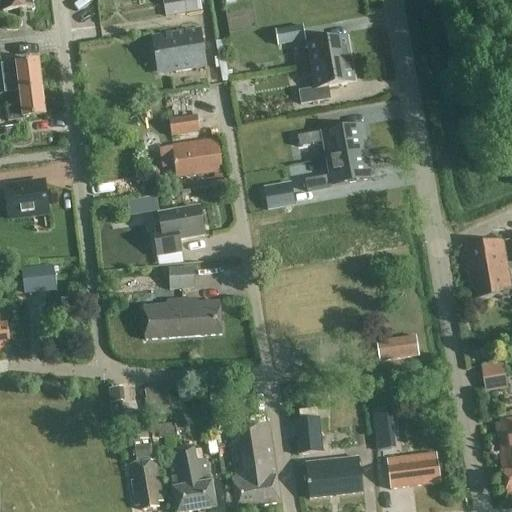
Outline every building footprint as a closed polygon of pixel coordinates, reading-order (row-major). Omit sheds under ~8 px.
[(3,0),(5,15),(34,12),(32,0),(3,0)] [(275,46),(281,45),(301,42),(298,26),(272,30),(275,46)] [(165,77),(206,69),(199,32),(152,40),(158,70),(163,69),(165,77)] [(348,41),(308,49),(312,71),(352,64),(348,41)] [(302,108),(330,103),(328,91),(356,86),(352,64),(312,71),(316,93),(300,95),(302,108)] [(22,93),(44,90),(41,65),(18,67),(17,65),(3,67),(6,95),(22,93)] [(23,109),(9,111),(10,125),(25,123),(24,120),(47,118),(44,90),(22,93),(23,109)] [(200,120),(172,124),(175,139),(202,135),(200,120)] [(6,139),(25,136),(23,125),(5,127),(6,139)] [(322,134),(299,138),(301,151),(324,147),(327,161),(368,154),(363,127),(322,134)] [(186,180),(222,175),(217,143),(173,150),(177,177),(185,175),(186,180)] [(316,178),(306,180),(308,192),(318,191),(331,188),(331,189),(372,182),(368,154),(327,161),(329,176),(316,178)] [(9,221),(49,216),(45,185),(5,190),(9,221)] [(265,190),(269,212),(295,207),(291,185),(265,190)] [(160,195),(131,199),(133,211),(162,207),(160,195)] [(204,239),(199,211),(159,218),(162,234),(154,236),(158,259),(181,255),(179,243),(204,239)] [(497,292),(511,290),(503,241),(464,247),(471,292),(475,291),(477,302),(498,298),(497,292)] [(25,295),(57,291),(54,267),(22,271),(25,295)] [(166,310),(142,312),(145,344),(222,338),(220,306),(197,307),(197,303),(190,303),(190,292),(194,292),(193,271),(168,272),(169,293),(181,292),(181,304),(166,304),(166,310)] [(7,328),(3,328),(1,321),(0,321),(0,353),(5,352),(4,347),(10,346),(7,328)] [(45,325),(45,348),(72,348),(72,325),(45,325)] [(379,364),(417,358),(414,338),(376,344),(379,364)] [(507,367),(485,371),(490,397),(511,393),(507,367)] [(109,390),(111,404),(124,403),(123,389),(109,390)] [(147,414),(124,416),(128,444),(150,441),(147,414)] [(320,420),(295,423),(299,458),(325,454),(320,420)] [(174,423),(161,425),(162,427),(157,428),(159,440),(176,438),(174,423)] [(508,497),(511,496),(511,423),(496,426),(508,497)] [(236,511),(281,505),(269,426),(231,431),(234,448),(231,449),(235,480),(231,481),(236,511)] [(217,442),(208,443),(209,456),(218,455),(217,442)] [(135,450),(137,463),(153,460),(150,447),(135,450)] [(176,511),(205,511),(216,510),(208,462),(196,464),(194,450),(167,455),(176,511)] [(391,491),(441,484),(437,454),(387,461),(391,491)] [(309,501),(363,494),(359,458),(306,465),(309,501)] [(158,507),(163,506),(155,463),(132,467),(135,484),(132,485),(136,511),(142,510),(142,511),(149,511),(159,510),(158,507)]
